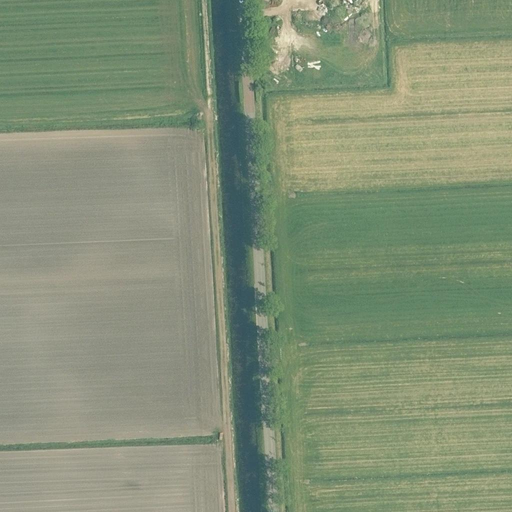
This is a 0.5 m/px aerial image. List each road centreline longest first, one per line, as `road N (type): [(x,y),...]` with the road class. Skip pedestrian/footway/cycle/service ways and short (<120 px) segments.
road 1 (tertiary): [(273,511),(243,0)]
road 2 (track): [(232,511),(204,0)]
